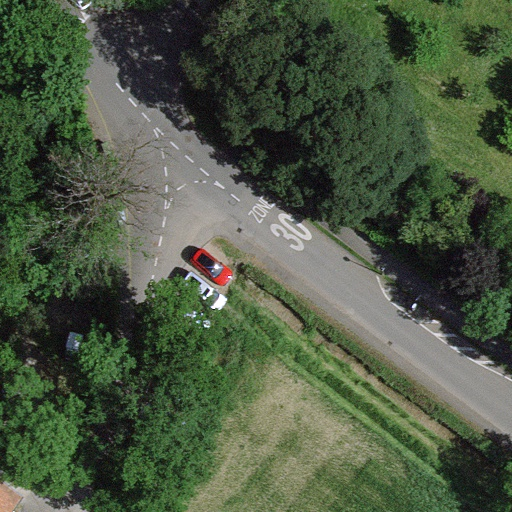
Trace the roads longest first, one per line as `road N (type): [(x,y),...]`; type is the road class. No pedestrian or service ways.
road 1 (unclassified): [(511,404),(183,144)]
road 2 (unclassified): [(67,511),(88,482),(141,344),(144,263),(183,144)]
road 3 (unclassified): [(183,144),(25,0)]
